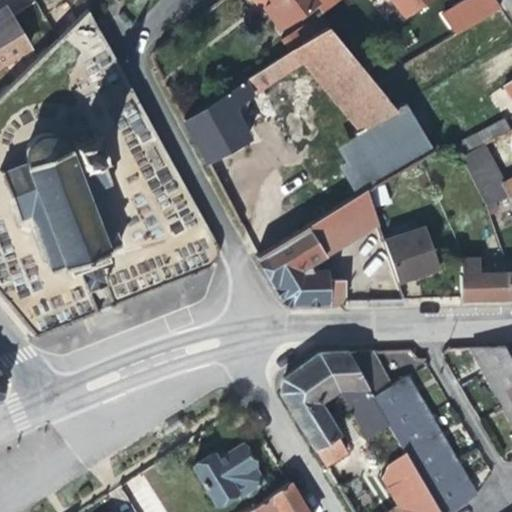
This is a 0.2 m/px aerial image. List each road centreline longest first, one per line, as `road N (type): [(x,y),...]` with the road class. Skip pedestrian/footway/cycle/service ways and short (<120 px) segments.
road 1 (residential): [(268,330),(209,205),(120,50),(168,0)]
road 2 (tertiary): [(268,330),(511,321)]
road 3 (residential): [(325,511),(224,339)]
road 4 (tertiary): [(50,399),(224,339)]
road 5 (residential): [(13,511),(44,461),(50,399)]
